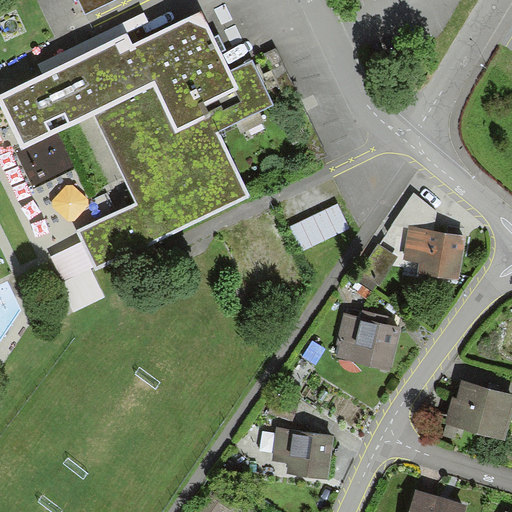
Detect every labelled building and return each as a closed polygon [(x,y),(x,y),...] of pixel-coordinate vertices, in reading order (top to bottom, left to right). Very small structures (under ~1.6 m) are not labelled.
[(79,0),(84,11),(106,0),(79,0)] [(128,23),(0,85),(0,93),(23,141),(93,105),(136,194),(124,199),(100,214),(77,225),(95,268),(169,232),(251,191),(220,125),(274,99),(253,54),(233,64),(202,1),(133,34),(128,23)] [(33,147),(20,168),(43,181),(55,160),(33,147)] [(54,201),(73,223),(96,203),(78,181),(54,201)] [(344,205),(294,226),(305,251),(354,230),(344,205)] [(465,230),(405,224),(400,270),(461,276),(465,230)] [(383,249),(371,274),(386,281),(398,256),(383,249)] [(402,321),(349,309),(339,354),(391,366),(402,321)] [(508,402),(458,388),(449,420),(499,434),(508,402)] [(333,422),(266,422),(266,476),(332,476),(333,422)] [(193,511),(225,511),(234,499),(213,485),(193,511)] [(459,511),(460,508),(417,496),(412,511),(459,511)]
